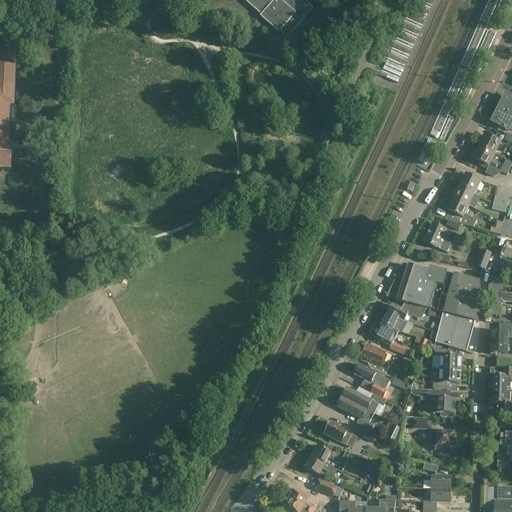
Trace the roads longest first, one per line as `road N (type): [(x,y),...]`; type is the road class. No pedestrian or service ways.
road 1 (tertiary): [(240,511),(334,367),(511,32)]
road 2 (residential): [(474,511),(479,341)]
